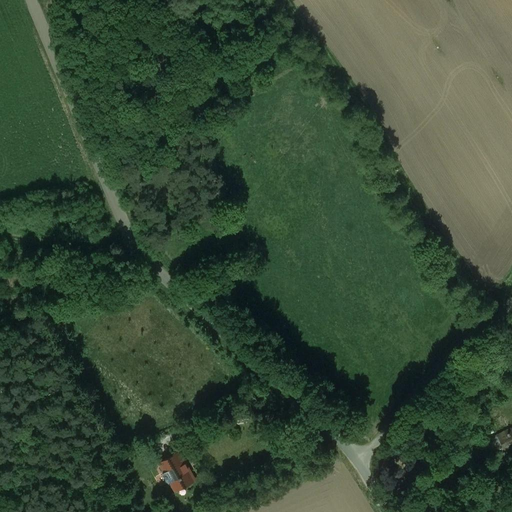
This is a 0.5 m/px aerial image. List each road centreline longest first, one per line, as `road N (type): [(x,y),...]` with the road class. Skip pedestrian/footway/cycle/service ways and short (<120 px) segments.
road 1 (unclassified): [(31,0),(139,254),(359,461)]
road 2 (unclassified): [(359,461),(511,300)]
road 3 (track): [(134,245),(97,252),(0,238)]
